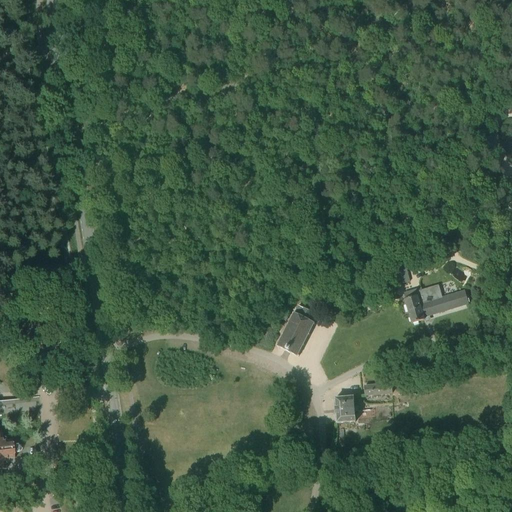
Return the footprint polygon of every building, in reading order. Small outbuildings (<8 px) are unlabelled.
[(410,234),(412,240),(420,237),(417,231),(410,234)] [(392,270),(397,286),(409,282),(405,266),(392,270)] [(430,318),(430,316),(429,315),(469,304),(465,291),(442,297),(439,285),(422,290),(421,287),(415,289),(424,319),(430,318)] [(408,298),(405,299),(412,323),(424,319),(415,289),(406,291),(408,298)] [(298,306),(277,346),(297,356),(318,316),(298,306)] [(391,383),(365,386),(365,396),(392,394),(391,383)] [(415,387),(398,388),(399,396),(416,394),(415,387)] [(355,398),(336,400),(339,426),(357,425),(355,398)] [(0,475),(1,475),(1,470),(6,469),(4,460),(14,458),(11,440),(6,441),(6,438),(4,437),(1,437),(1,432),(0,432),(0,475)]
